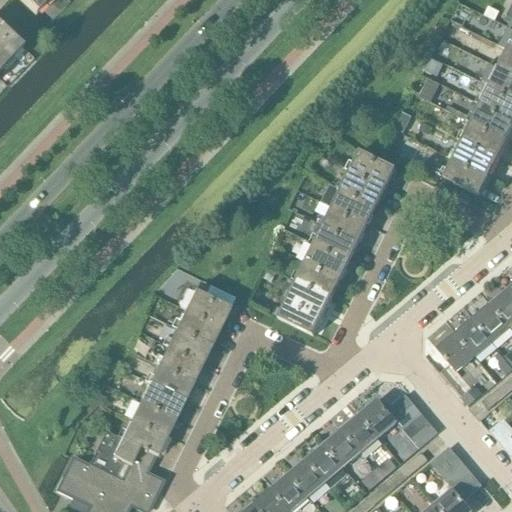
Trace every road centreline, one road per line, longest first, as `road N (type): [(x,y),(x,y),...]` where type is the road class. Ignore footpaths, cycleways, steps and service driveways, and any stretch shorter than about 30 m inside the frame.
road 1 (secondary): [(0,313),(300,0)]
road 2 (secondary): [(233,0),(0,241)]
road 3 (residential): [(346,377),(345,337),(415,196),(510,243)]
road 4 (residential): [(180,510),(185,469),(252,334),(346,377)]
road 5 (residential): [(180,510),(346,377)]
road 6 (residential): [(511,487),(387,345)]
road 7 (residential): [(387,345),(510,243)]
